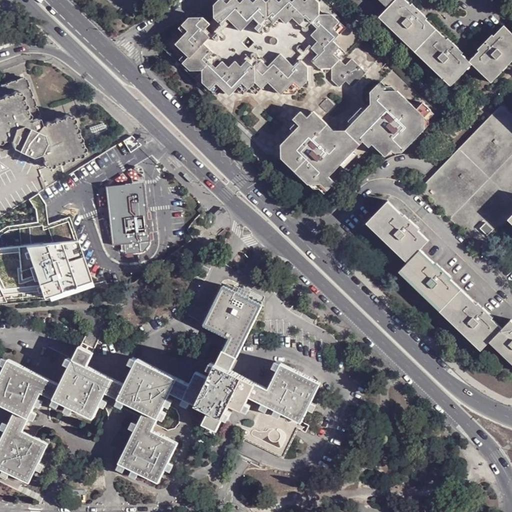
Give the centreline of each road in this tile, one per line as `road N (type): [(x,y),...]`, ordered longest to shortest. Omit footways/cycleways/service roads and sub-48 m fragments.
road 1 (tertiary): [(136,109),(467,424),(511,481)]
road 2 (tertiary): [(511,417),(447,381),(143,83)]
road 3 (tertiary): [(22,0),(136,109)]
road 4 (residential): [(0,55),(47,49),(136,109)]
road 5 (residential): [(143,83),(125,77),(44,0)]
road 6 (tertiary): [(143,83),(56,0)]
